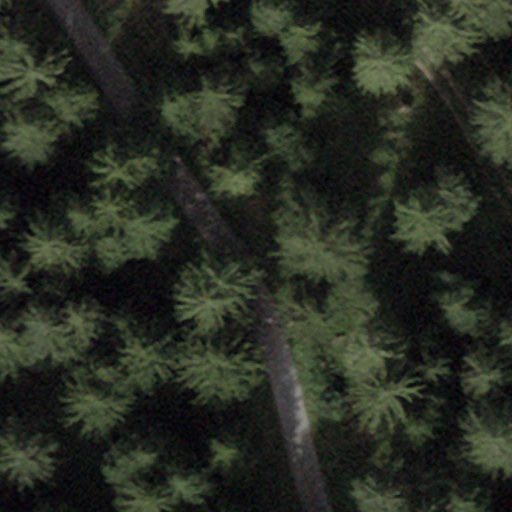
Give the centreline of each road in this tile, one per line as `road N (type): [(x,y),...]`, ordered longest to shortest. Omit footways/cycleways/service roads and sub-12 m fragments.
road 1 (track): [(60,0),(112,55),(264,279),(351,511)]
road 2 (track): [(351,0),(432,69),(511,170)]
